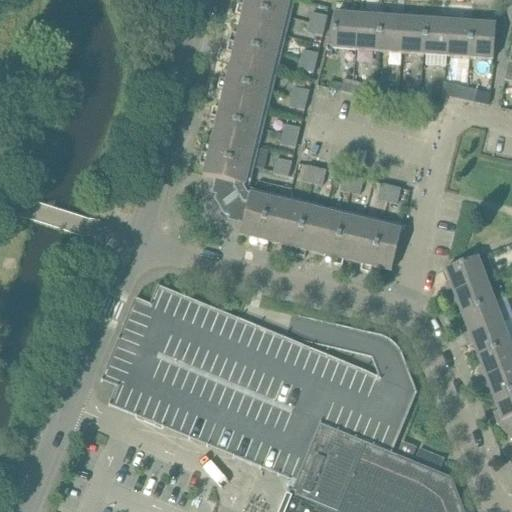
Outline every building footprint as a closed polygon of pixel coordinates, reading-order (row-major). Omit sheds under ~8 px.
[(289,0),(238,0),(237,7),(285,18),(289,0)] [(280,37),(285,18),(237,7),(235,16),(241,17),(239,27),(280,37)] [(355,52),(358,13),(348,12),(347,16),(334,15),(331,50),(355,52)] [(355,52),(378,53),(380,19),(368,18),(368,13),(358,13),(355,52)] [(311,14),(309,24),(325,28),(327,18),(311,14)] [(401,55),(403,16),(393,15),(393,19),(380,19),(378,53),(401,55)] [(401,55),(423,56),(426,22),(413,21),(413,16),(403,16),(401,55)] [(446,58),(449,19),(439,18),(438,23),(426,22),(423,56),(446,58)] [(446,58),(469,60),(471,25),(459,24),(459,20),(449,19),(446,58)] [(471,25),(469,60),(492,61),(495,22),(484,21),(484,26),(471,25)] [(322,38),(325,28),(309,24),(307,34),(322,38)] [(276,55),(280,37),(239,27),(237,36),(231,34),(228,44),(276,55)] [(271,74),(276,55),(228,44),(226,53),(232,55),(230,64),(271,74)] [(302,52),(300,61),(316,65),(318,55),(302,52)] [(313,75),(316,65),(300,61),(298,71),(313,75)] [(267,93),(271,74),(230,64),(228,73),(222,72),(219,81),(267,93)] [(262,111),(267,93),(219,81),(217,90),(223,92),(221,101),(262,111)] [(343,81),(340,93),(350,95),(353,83),(343,81)] [(362,85),(353,83),(350,95),(360,98),(362,85)] [(457,88),(454,100),(464,102),(467,90),(457,88)] [(293,89),(291,99),(307,102),(309,93),(293,89)] [(476,92),(467,90),(464,102),(474,104),(476,92)] [(388,92),(385,104),(395,106),(398,94),(388,92)] [(395,106),(405,109),(408,96),(398,94),(395,106)] [(304,112),(307,102),(291,99),(289,108),(304,112)] [(258,130),(262,111),(221,101),(219,110),(213,109),(210,118),(258,130)] [(427,114),(431,115),(437,116),(440,104),(430,102),(427,114)] [(253,148),(258,130),(210,118),(208,128),(214,129),(212,138),(253,148)] [(284,126),(282,136),(298,140),(300,130),(284,126)] [(295,150),(298,140),(282,136),(280,146),(295,150)] [(249,167),(253,148),(212,138),(210,148),(203,146),(201,156),(249,167)] [(244,187),(249,167),(201,156),(199,165),(205,167),(203,177),(215,180),(244,187)] [(276,160),(273,173),(272,175),(288,179),(292,164),(276,160)] [(303,183),(312,185),(316,170),(306,167),(303,183)] [(326,172),(316,170),(312,185),(322,187),(326,172)] [(340,192),(349,194),(353,179),(344,176),(340,192)] [(363,181),(353,179),(349,194),(359,197),(363,181)] [(227,221),(242,225),(249,196),(244,187),(215,180),(211,194),(216,196),(214,200),(224,216),(228,217),(227,221)] [(377,201),(387,203),(390,188),(381,185),(377,201)] [(400,190),(390,188),(387,203),(397,206),(400,190)] [(257,248),(264,221),(269,200),(249,196),(242,225),(239,237),(249,239),(248,246),(257,248)] [(269,200),(264,221),(257,248),(267,250),(268,244),(278,246),(288,205),(269,200)] [(288,205),(278,246),(287,249),(285,255),(295,257),(306,210),(288,205)] [(325,214),(306,210),(295,257),(304,259),(306,253),(315,255),(325,214)] [(325,214),(315,255),(324,258),(323,264),(332,266),(343,218),(325,214)] [(362,223),(343,218),(332,266),(341,268),(343,262),(352,264),(362,223)] [(362,223),(352,264),(362,267),(360,273),(369,275),(381,227),(362,223)] [(401,232),(381,227),(369,275),(379,277),(380,271),(391,274),(401,232)] [(477,259),(444,271),(449,284),(445,285),(449,295),(485,281),(477,259)] [(493,303),(485,281),(449,295),(452,305),(456,303),(461,315),(493,303)] [(114,409),(297,483),(310,451),(291,443),(301,420),(319,428),(320,428),(389,456),(415,393),(165,292),(156,315),(133,305),(100,387),(120,395),(114,409)] [(501,324),(493,303),(461,315),(465,327),(461,328),(465,338),(501,324)] [(472,346),(477,357),(509,345),(501,324),(465,338),(468,347),(472,346)] [(511,351),(509,345),(477,357),(481,369),(477,371),(481,380),(511,368),(511,351)] [(511,368),(481,380),(484,390),(488,388),(493,400),(511,392),(511,368)] [(511,392),(493,400),(497,412),(493,413),(498,425),(510,438),(511,436),(511,392)] [(291,443),(310,451),(319,428),(301,420),(291,443)] [(389,456),(320,428),(319,428),(310,451),(297,483),(291,496),(290,500),(313,510),(318,511),(461,511),(450,481),(389,456)] [(402,443),(397,456),(411,461),(416,449),(402,443)] [(419,450),(415,461),(439,471),(443,460),(419,450)] [(311,511),(313,510),(290,500),(291,496),(286,498),(279,511),(311,511)]
